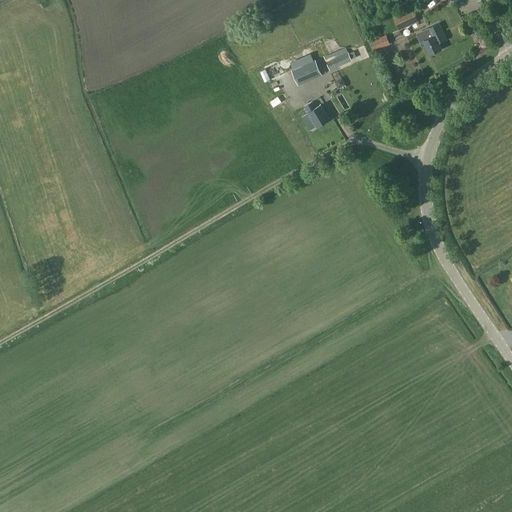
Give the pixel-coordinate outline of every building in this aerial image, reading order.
[(418,21),(412,8),(394,17),(399,30),(418,21)] [(433,36),(429,27),(416,33),(421,43),(419,43),(428,61),(447,52),(443,42),(447,39),(440,23),(432,26),(436,35),(433,36)] [(390,44),(386,34),(370,41),(374,51),(390,44)] [(323,61),(328,70),(351,60),(348,52),(326,62),(325,60),(323,61)] [(298,85),(322,75),(315,60),(291,70),(298,85)] [(329,119),(320,105),(317,107),(313,100),(304,106),(317,126),(329,119)]
